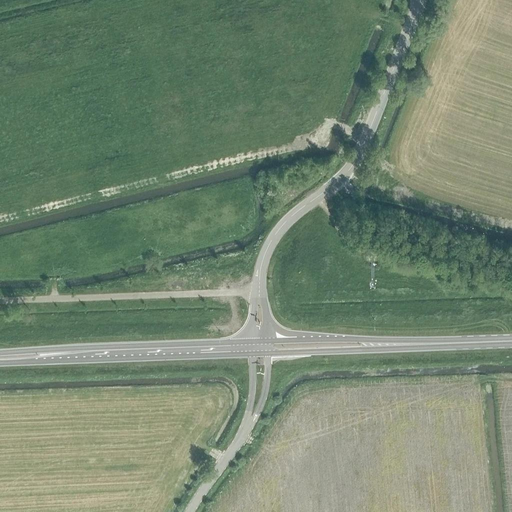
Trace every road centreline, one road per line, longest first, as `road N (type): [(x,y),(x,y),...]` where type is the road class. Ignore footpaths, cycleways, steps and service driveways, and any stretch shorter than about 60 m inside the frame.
road 1 (tertiary): [(258,292),(274,236),(360,152),(420,0)]
road 2 (unclassified): [(0,301),(258,292)]
road 3 (primary): [(251,342),(0,353)]
road 4 (primary): [(0,363),(251,353)]
road 5 (primary): [(401,345),(266,341)]
road 6 (primary): [(267,353),(401,345)]
